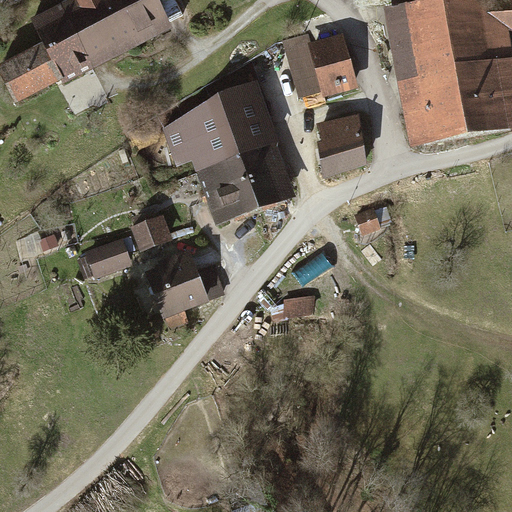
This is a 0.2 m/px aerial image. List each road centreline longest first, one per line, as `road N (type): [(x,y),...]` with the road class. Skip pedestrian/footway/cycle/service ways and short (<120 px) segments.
road 1 (residential): [(511,142),(388,175),(312,210),(104,457),(38,511)]
road 2 (track): [(312,210),(377,292),(429,321),(511,341)]
